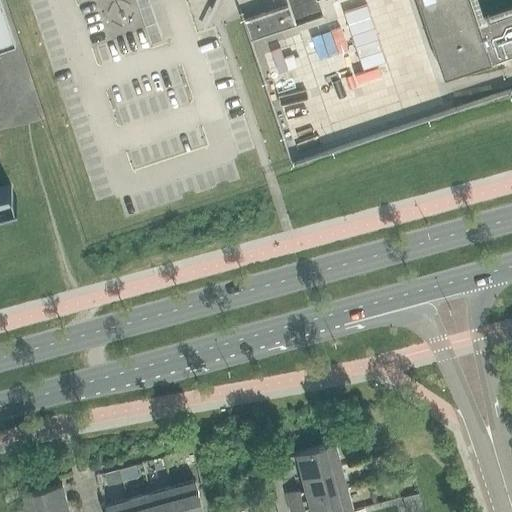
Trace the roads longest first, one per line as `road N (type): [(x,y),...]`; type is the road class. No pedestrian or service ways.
road 1 (primary): [(511,219),(0,358)]
road 2 (primary): [(0,407),(306,321)]
road 3 (tertiary): [(306,321),(345,329),(405,318),(427,328),(510,498)]
road 4 (tertiary): [(510,498),(478,334),(483,289),(501,269)]
road 5 (primary): [(306,321),(501,269)]
